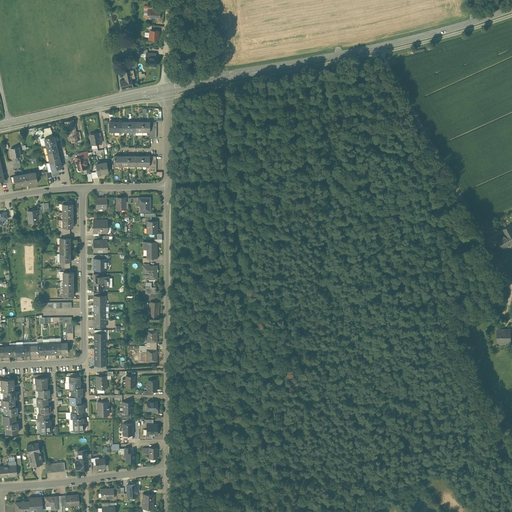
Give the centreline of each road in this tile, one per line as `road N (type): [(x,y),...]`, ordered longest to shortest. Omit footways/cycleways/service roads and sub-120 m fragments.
road 1 (secondary): [(165,88),(388,44),(511,8)]
road 2 (residential): [(168,188),(166,367)]
road 3 (residential): [(84,186),(81,361)]
road 4 (secondary): [(9,122),(165,88)]
